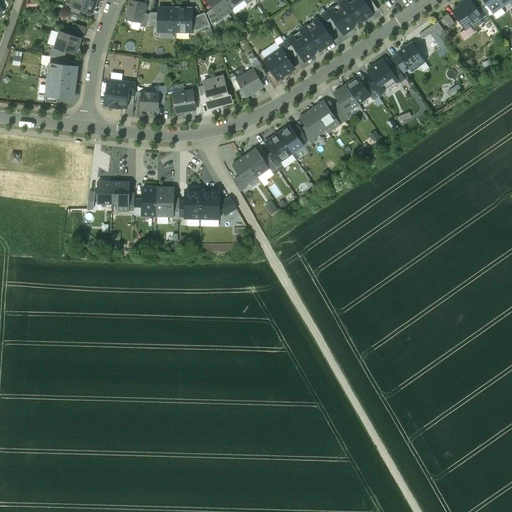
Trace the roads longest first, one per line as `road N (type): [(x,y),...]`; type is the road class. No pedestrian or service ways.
road 1 (track): [(201,134),(417,511)]
road 2 (residential): [(432,0),(264,114),(201,134),(86,128)]
road 3 (residential): [(115,0),(86,128)]
